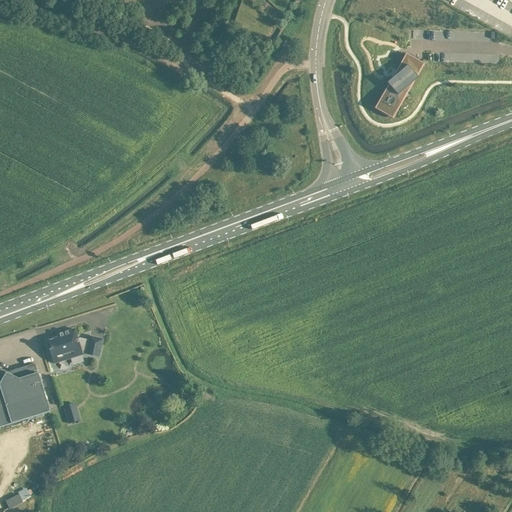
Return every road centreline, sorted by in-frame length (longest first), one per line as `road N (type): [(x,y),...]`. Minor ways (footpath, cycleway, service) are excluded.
road 1 (primary): [(152,256),(346,183)]
road 2 (tertiary): [(346,183),(319,98),(324,0)]
road 3 (primary): [(346,183),(376,181),(471,136)]
road 4 (primary): [(471,136),(346,183)]
